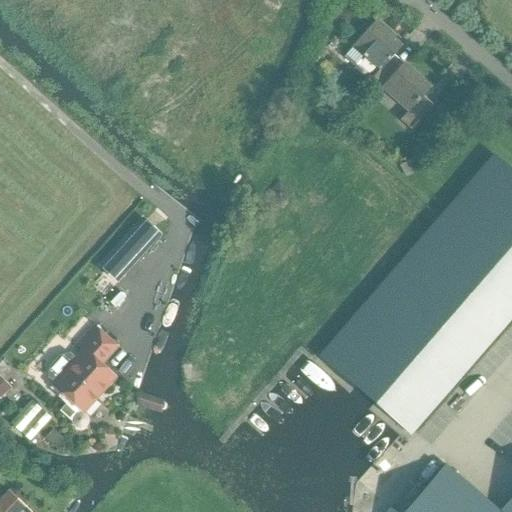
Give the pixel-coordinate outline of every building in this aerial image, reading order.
[(359,14),(346,3),(336,15),(349,26),(359,14)] [(380,89),(398,68),(389,60),(400,47),(373,23),(342,58),(352,67),(361,57),(377,71),(370,79),(380,89)] [(403,64),(398,68),(380,89),(407,112),(399,121),(409,130),(431,105),(422,97),(429,88),(403,64)] [(319,357),(354,387),(408,435),(511,315),(511,172),(493,156),(319,357)] [(418,157),(398,167),(404,178),(424,168),(418,157)] [(140,219),(96,266),(114,283),(158,236),(140,219)] [(49,367),(47,378),(53,383),(51,385),(68,401),(58,412),(69,422),(71,427),(74,430),(79,431),(83,429),(87,426),(87,421),(86,417),(83,414),(95,400),(93,397),(112,376),(100,366),(116,348),(93,326),(76,345),(82,350),(74,359),(69,354),(58,357),(49,367)] [(0,379),(0,399),(10,389),(0,379)] [(44,439),(55,448),(63,439),(52,430),(44,439)] [(511,511),(511,497),(499,511),(496,511),(443,466),(403,511),(511,511)] [(8,492),(0,500),(0,511),(22,511),(26,508),(8,492)]
